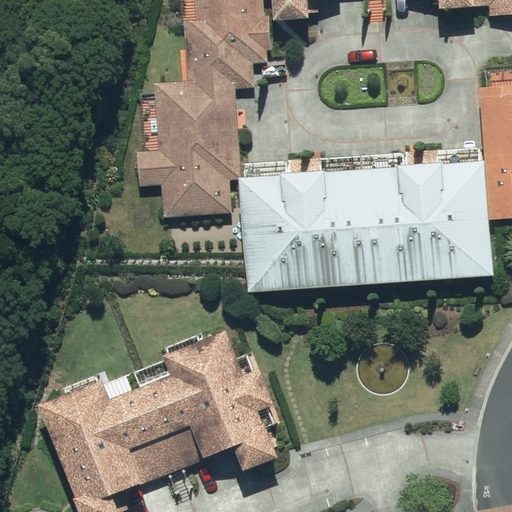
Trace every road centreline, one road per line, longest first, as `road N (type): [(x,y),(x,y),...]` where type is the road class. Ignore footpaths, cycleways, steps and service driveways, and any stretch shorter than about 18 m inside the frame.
road 1 (residential): [(503,449),(411,452),(240,511)]
road 2 (residential): [(300,90),(314,119),(332,127),(443,121),(462,89),(461,45)]
road 3 (residential): [(461,45),(322,56),(303,70),(300,90)]
